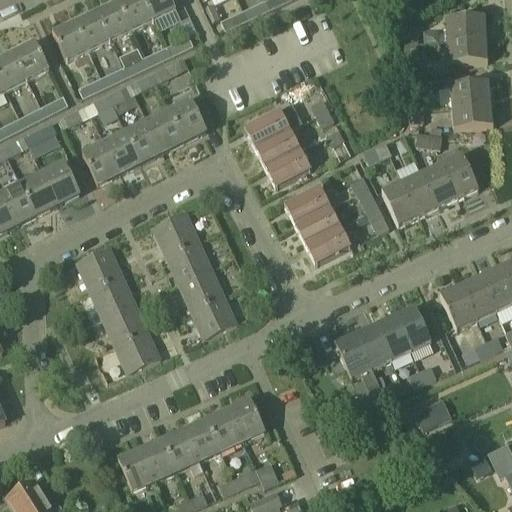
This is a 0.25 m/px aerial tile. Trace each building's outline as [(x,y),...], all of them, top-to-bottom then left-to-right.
[(152,27),(139,0),(131,0),(117,7),(131,37),(152,27)] [(139,0),(152,27),(174,16),(166,0),(139,0)] [(269,16),(291,6),(288,0),(277,0),(264,6),(269,16)] [(247,26),(269,16),(264,6),(243,16),(247,26)] [(131,37),(117,7),(95,17),(109,47),(131,37)] [(225,37),(247,26),(243,16),(219,27),(225,37)] [(109,47),(95,17),(74,27),(88,57),(109,47)] [(446,47),(486,45),(485,22),(445,25),(446,47)] [(88,57),(74,27),(52,38),(66,67),(88,57)] [(403,49),(417,49),(417,36),(403,37),(403,49)] [(165,53),(169,63),(193,52),(188,42),(165,53)] [(447,69),(487,67),(486,45),(446,47),(447,69)] [(27,87),(48,76),(33,47),(12,58),(27,87)] [(417,49),(403,49),(404,62),(418,61),(417,49)] [(148,73),(169,63),(165,53),(143,63),(148,73)] [(27,87),(12,58),(0,63),(0,87),(5,98),(27,87)] [(127,83),(148,73),(143,63),(122,73),(127,83)] [(155,91),(169,84),(163,72),(150,79),(155,91)] [(101,83),(106,93),(127,83),(122,73),(101,83)] [(133,102),(155,91),(150,79),(127,90),(133,102)] [(82,104),(106,93),(101,83),(74,96),(77,102),(81,102),(82,104)] [(422,117),(422,105),(420,86),(406,87),(407,106),(408,118),(422,117)] [(451,115),(491,111),(488,88),(448,93),(451,115)] [(112,112),(126,105),(120,94),(107,100),(112,112)] [(98,119),(112,112),(107,100),(93,107),(98,119)] [(40,113),(45,123),(67,112),(62,102),(40,113)] [(183,147),(205,137),(190,105),(168,116),(183,147)] [(315,124),(328,117),(322,106),(309,113),(315,124)] [(453,136),(493,133),(491,111),(451,115),(453,136)] [(24,134),(45,123),(40,113),(19,124),(24,134)] [(68,134),(82,127),(77,115),(62,123),(68,134)] [(183,147),(168,116),(146,127),(162,158),(183,147)] [(254,156),(290,137),(279,117),(244,136),(254,156)] [(320,135),(333,128),(328,117),(315,124),(320,135)] [(422,117),(408,118),(409,131),(423,129),(422,117)] [(0,133),(0,140),(2,145),(24,134),(19,124),(0,133)] [(162,158),(146,127),(125,137),(140,169),(162,158)] [(23,142),(28,154),(56,140),(51,129),(23,142)] [(344,147),(338,136),(326,143),(331,154),(344,147)] [(140,169),(125,137),(103,148),(119,179),(140,169)] [(264,175),(300,157),(290,137),(254,156),(264,175)] [(439,156),(442,143),(417,139),(415,153),(439,156)] [(7,164),(28,154),(23,142),(1,153),(7,164)] [(119,179),(103,148),(81,159),(97,190),(119,179)] [(369,171),(391,161),(385,148),(363,159),(369,171)] [(275,195),(310,176),(300,157),(264,175),(275,195)] [(458,206),(478,197),(462,161),(441,170),(458,206)] [(58,210),(80,199),(64,168),(42,179),(58,210)] [(458,206),(441,170),(422,179),(438,215),(458,206)] [(58,210),(42,179),(20,189),(36,221),(58,210)] [(438,215),(422,179),(402,188),(419,225),(438,215)] [(368,194),(363,183),(350,189),(356,200),(368,194)] [(419,225),(402,188),(382,198),(399,234),(419,225)] [(36,221),(20,189),(0,199),(0,203),(14,231),(36,221)] [(293,233),(329,214),(319,194),(283,213),(293,233)] [(0,238),(14,231),(0,203),(0,238)] [(361,210),(366,220),(379,214),(373,204),(361,210)] [(304,252),(340,234),(329,214),(293,233),(304,252)] [(379,214),(366,220),(371,230),(384,224),(379,214)] [(165,264),(199,248),(187,220),(152,236),(165,264)] [(314,272),(350,254),(340,234),(304,252),(314,272)] [(212,275),(199,248),(165,264),(178,291),(212,275)] [(89,298),(123,283),(110,255),(77,270),(89,298)] [(511,268),(499,274),(511,301),(511,268)] [(511,312),(511,301),(499,274),(479,283),(496,319),(511,312)] [(224,303),(212,275),(178,291),(190,318),(224,303)] [(135,311),(123,283),(89,298),(102,326),(135,311)] [(496,319),(479,283),(460,292),(476,329),(496,319)] [(476,329),(460,292),(439,302),(456,338),(476,329)] [(237,330),(224,303),(190,318),(203,346),(237,330)] [(148,338),(135,311),(102,326),(114,353),(148,338)] [(410,359),(431,350),(414,314),(393,323),(410,359)] [(410,359),(393,323),(374,332),(391,368),(410,359)] [(354,341),(371,377),(391,368),(374,332),(354,341)] [(160,366),(148,338),(114,353),(127,382),(160,366)] [(371,377),(354,341),(334,351),(351,387),(371,377)] [(485,347),(491,360),(503,354),(497,342),(485,347)] [(480,365),(491,360),(485,347),(474,352),(480,365)] [(418,377),(424,390),(436,384),(430,371),(418,377)] [(424,390),(418,377),(407,381),(413,395),(424,390)] [(379,394),(385,407),(397,402),(391,389),(379,394)] [(385,407),(379,394),(368,399),(374,412),(385,407)] [(244,451),(266,441),(250,406),(228,416),(244,451)] [(244,451),(228,416),(206,426),(221,461),(244,451)] [(221,461),(206,426),(184,436),(199,471),(221,461)] [(199,471),(184,436),(162,446),(178,481),(199,471)] [(178,481),(162,446),(140,456),(156,490),(178,481)] [(511,511),(511,462),(507,452),(489,460),(500,483),(505,481),(511,494),(511,511)] [(156,490),(140,456),(118,466),(133,501),(156,490)] [(270,469),(255,476),(260,487),(263,494),(278,488),(270,469)] [(246,479),(232,485),(238,497),(252,491),(246,479)] [(238,497),(232,485),(219,492),(224,504),(238,497)] [(6,505),(9,511),(60,511),(60,510),(57,511),(49,511),(34,488),(6,505)] [(341,511),(346,511),(366,503),(359,491),(337,501),(341,511)] [(275,497),(247,510),(248,511),(281,511),(282,511),(275,497)] [(203,499),(189,505),(191,511),(205,511),(208,511),(203,499)]
